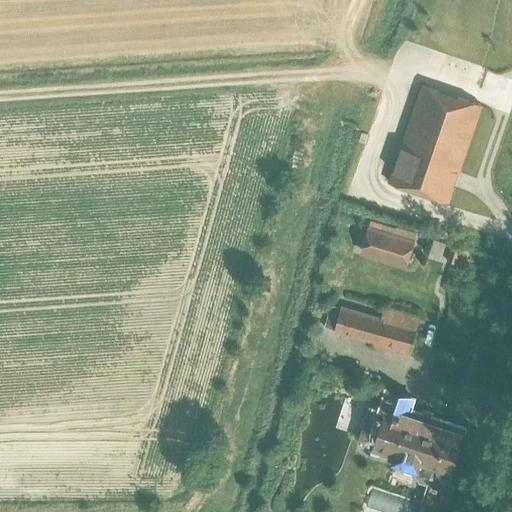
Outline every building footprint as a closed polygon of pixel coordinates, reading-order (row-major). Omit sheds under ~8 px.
[(397,155),(388,181),(448,203),(456,180),(482,105),(453,94),(422,84),(397,155)] [(369,227),(362,253),(406,267),(414,240),(369,227)] [(453,246),(448,262),(458,265),(460,258),(467,260),(470,251),(453,246)] [(332,311),(328,325),(336,327),(335,333),(348,337),(348,336),(354,338),(354,339),(375,345),(374,348),(410,358),(413,347),(417,348),(419,340),(419,339),(415,338),(421,320),(385,309),(382,318),(342,307),(340,313),(332,311)] [(370,405),(358,442),(374,447),(372,451),(394,458),(392,465),(417,473),(416,477),(419,484),(428,486),(423,503),(426,504),(422,511),(447,511),(464,459),(457,457),(466,429),(412,412),(417,398),(413,397),(413,398),(389,390),(389,389),(386,388),(379,408),(370,405)] [(415,511),(418,500),(373,491),(368,511),(415,511)]
